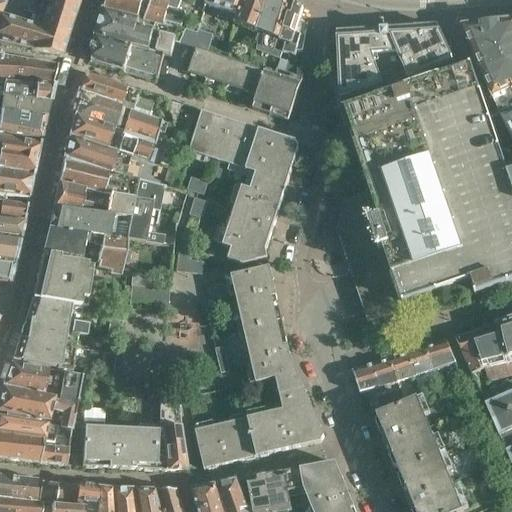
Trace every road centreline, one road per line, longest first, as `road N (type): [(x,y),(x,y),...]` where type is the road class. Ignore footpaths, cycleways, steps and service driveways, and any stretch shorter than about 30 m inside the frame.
road 1 (residential): [(383,511),(353,441),(300,248),(324,175),(321,132)]
road 2 (unknown): [(394,279),(488,242),(443,104),(433,96)]
